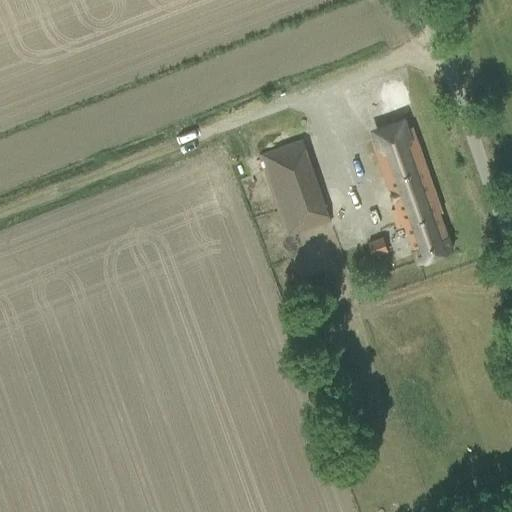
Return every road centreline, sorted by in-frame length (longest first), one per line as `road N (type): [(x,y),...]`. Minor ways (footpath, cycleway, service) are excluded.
road 1 (track): [(432,53),(0,215)]
road 2 (unclassified): [(511,278),(414,0)]
